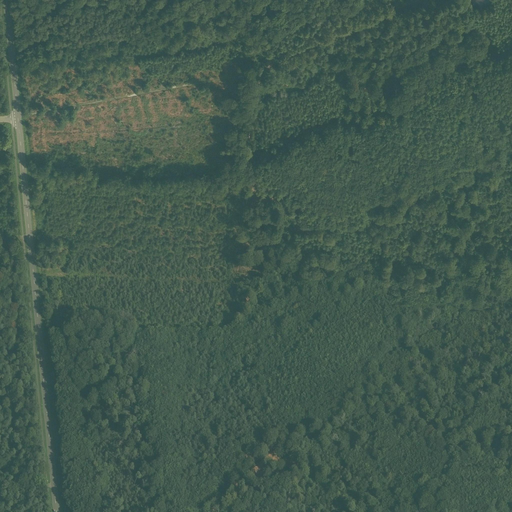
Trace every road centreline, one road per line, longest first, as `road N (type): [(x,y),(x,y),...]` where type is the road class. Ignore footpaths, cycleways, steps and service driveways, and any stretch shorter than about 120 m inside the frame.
road 1 (track): [(17,117),(281,59),(417,0)]
road 2 (tertiary): [(17,117),(56,511)]
